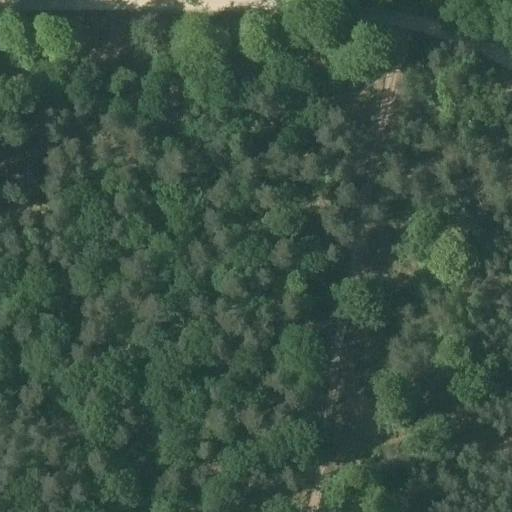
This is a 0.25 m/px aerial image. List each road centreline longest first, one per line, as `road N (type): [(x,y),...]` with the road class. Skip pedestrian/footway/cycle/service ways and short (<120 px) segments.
road 1 (track): [(314,511),(398,16)]
road 2 (track): [(511,62),(398,16),(257,0)]
